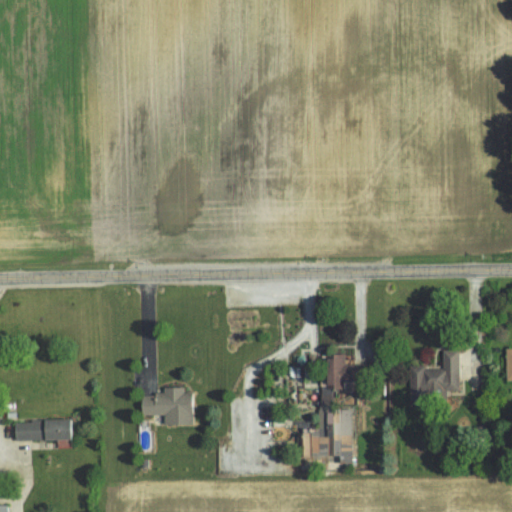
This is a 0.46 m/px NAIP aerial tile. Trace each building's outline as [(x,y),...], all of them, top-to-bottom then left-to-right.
[(408,365),(409,394),(459,393),(458,349),(438,349),(438,365),(408,365)] [(344,354),(322,355),(324,389),(342,388),(342,380),(359,379),(359,363),(344,364),(344,354)] [(192,424),(192,391),(182,392),(182,386),(162,387),(162,394),(139,394),(139,415),(163,415),(163,424),(192,424)] [(298,455),(337,454),(337,460),(351,459),(350,406),(318,407),(318,432),(297,432),(298,455)] [(16,438),(15,419),(72,416),(73,435),(16,438)]
